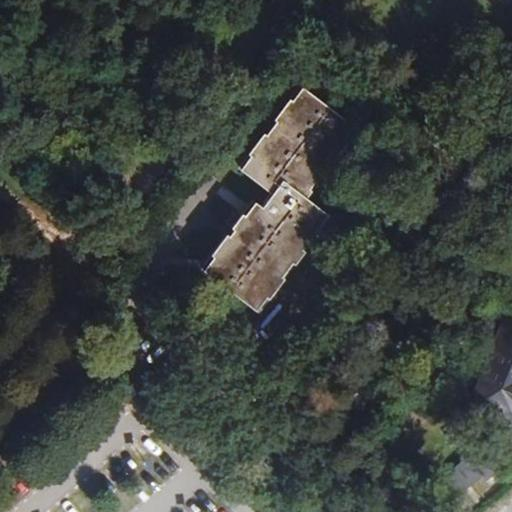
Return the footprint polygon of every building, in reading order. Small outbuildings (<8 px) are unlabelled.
[(297,103),(308,89),(301,84),(290,98),(297,103)] [(351,123),(308,89),(297,103),(290,98),(275,117),(278,119),(267,133),(265,131),(249,151),(257,156),(246,170),(272,190),(265,200),(262,204),(256,199),(214,255),(218,258),(213,265),(250,293),(279,256),(288,264),(317,226),(312,223),(323,210),(305,197),(311,189),(309,187),(314,181),(310,177),(332,149),(336,153),(338,155),(347,142),(340,137),(351,123)] [(359,128),(351,123),(340,137),(347,142),(359,128)] [(314,181),(336,153),(332,149),(310,177),(314,181)] [(257,156),(249,151),(239,164),(246,170),(257,156)] [(330,215),(323,210),(312,223),(317,226),(288,264),(279,256),(250,293),(213,265),(218,258),(214,255),(256,199),(262,204),(265,200),(255,193),(198,268),(256,313),(330,215)] [(511,324),(505,322),(481,380),(490,384),(483,401),(501,408),(497,418),(511,424),(511,324)] [(490,384),(481,380),(470,408),(497,418),(501,408),(483,401),(490,384)] [(454,495),(486,468),(469,449),(438,476),(454,495)]
